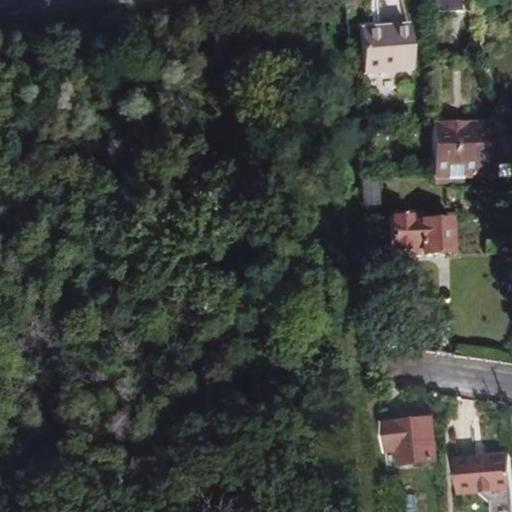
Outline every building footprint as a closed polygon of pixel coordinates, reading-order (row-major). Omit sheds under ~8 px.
[(455,0),(424,0),(425,16),(456,15),(455,0)] [(406,74),(403,28),(353,31),(356,77),(406,74)] [(428,138),(429,179),(487,177),(486,147),(466,148),(466,137),(428,138)] [(486,147),(487,177),(505,177),(504,147),(486,147)] [(356,178),(359,207),(375,206),(372,177),(356,178)] [(375,225),(377,250),(384,249),(384,252),(386,252),(407,250),(407,255),(449,252),(448,230),(447,220),(439,221),(425,222),(424,216),(404,217),(401,215),(390,216),(387,219),(382,219),(382,224),(375,225)] [(407,250),(386,252),(387,263),(392,267),(404,266),(408,261),(407,255),(407,250)] [(375,423),(380,470),(392,469),(391,464),(429,460),(425,418),(375,423)] [(447,461),(450,496),(474,494),(483,504),(484,511),(508,511),(503,457),(447,461)]
